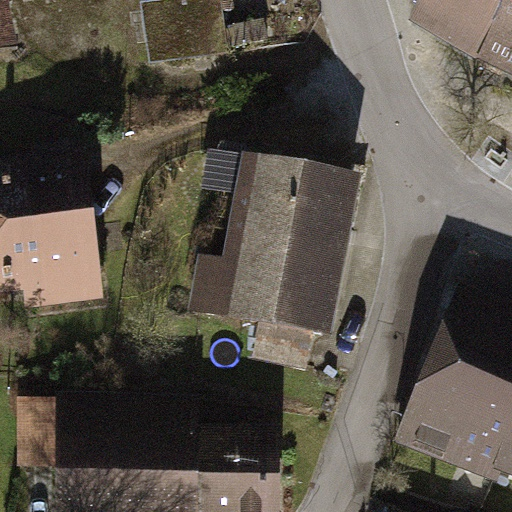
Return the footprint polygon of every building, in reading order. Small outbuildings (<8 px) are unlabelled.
[(11,0),(0,0),(0,50),(22,46),(11,0)] [(221,0),(197,0),(147,6),(153,61),(228,52),(221,0)] [(511,0),(414,0),(402,27),(511,78),(511,0)] [(371,176),(227,148),(194,323),(338,350),(371,176)] [(90,149),(0,161),(0,301),(109,286),(90,149)] [(511,312),(460,294),(406,445),(511,482),(511,312)] [(195,399),(64,397),(61,511),(278,511),(280,437),(194,436),(195,399)]
